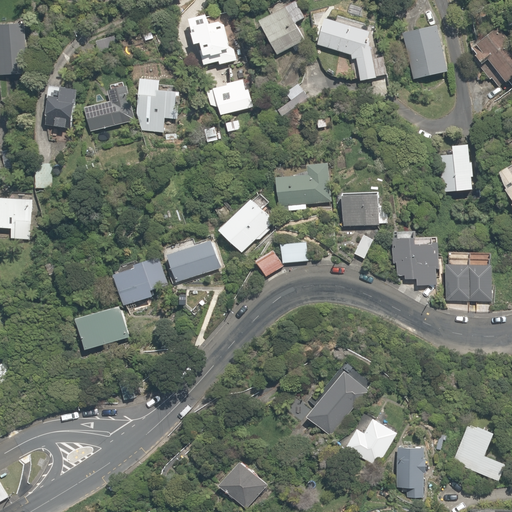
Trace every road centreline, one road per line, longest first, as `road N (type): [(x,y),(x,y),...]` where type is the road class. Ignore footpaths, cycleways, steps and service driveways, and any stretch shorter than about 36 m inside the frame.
road 1 (tertiary): [(511,327),(460,334),(325,283),(287,289),(148,433)]
road 2 (tertiary): [(148,433),(48,506)]
road 3 (residential): [(29,441),(79,429),(148,433)]
